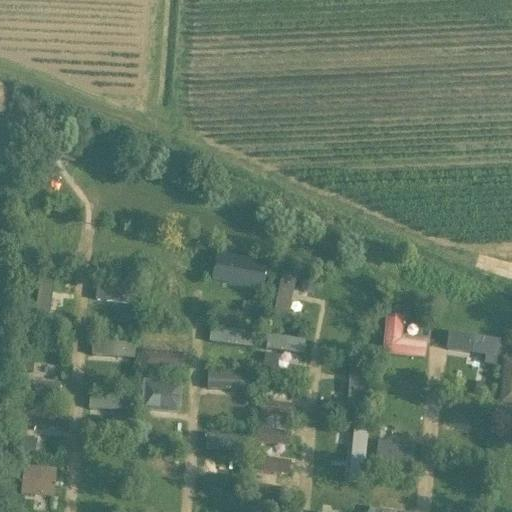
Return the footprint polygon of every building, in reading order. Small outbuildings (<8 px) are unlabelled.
[(215,257),(213,270),(226,272),(224,284),(244,288),(246,276),(264,279),(267,266),(215,257)] [(296,275),(282,272),(273,318),(287,320),(296,275)] [(314,284),(303,281),(301,291),(312,293),(314,284)] [(53,284),(39,282),(34,321),(48,323),(53,284)] [(142,291),(97,286),(95,301),(140,306),(142,291)] [(258,305),(246,303),(245,315),(257,317),(258,305)] [(408,308),(397,306),(395,318),(407,319),(408,308)] [(386,318),(382,356),(423,360),(425,343),(400,341),(402,320),(386,318)] [(254,335),(211,330),(209,343),(252,348),(254,335)] [(500,342),(448,334),(446,351),(486,357),(484,366),(496,368),(500,342)] [(302,355),(304,343),(267,337),(266,350),(302,355)] [(135,346),(93,343),(91,356),(134,360),(135,346)] [(182,357),(142,354),(141,370),(181,373),(182,357)] [(278,358),(266,357),(264,368),(276,370),(278,358)] [(350,362),(346,401),(358,402),(363,363),(350,362)] [(511,363),(502,362),(499,406),(511,406),(511,363)] [(32,365),(25,364),(24,372),(32,373),(32,365)] [(250,378),(209,376),(208,391),(249,393),(250,378)] [(23,382),(21,397),(58,401),(60,386),(23,382)] [(143,383),(141,413),(179,416),(181,386),(143,383)] [(477,384),(475,396),(487,398),(489,386),(477,384)] [(131,399),(89,397),(88,410),(130,412),(131,399)] [(293,407),(262,403),(260,415),(292,419),(293,407)] [(480,423),(480,407),(449,407),(448,423),(480,423)] [(61,417),(15,413),(13,426),(60,430),(61,417)] [(290,435),(258,431),(256,442),(288,446),(290,435)] [(36,442),(24,441),(23,453),(35,454),(36,442)] [(413,447),(377,444),(375,472),(410,475),(413,447)] [(290,464),(258,459),(256,470),(288,475),(290,464)] [(55,472),(23,468),(21,494),(52,497),(55,472)] [(286,491),(254,486),(253,498),(284,503),(286,491)]
